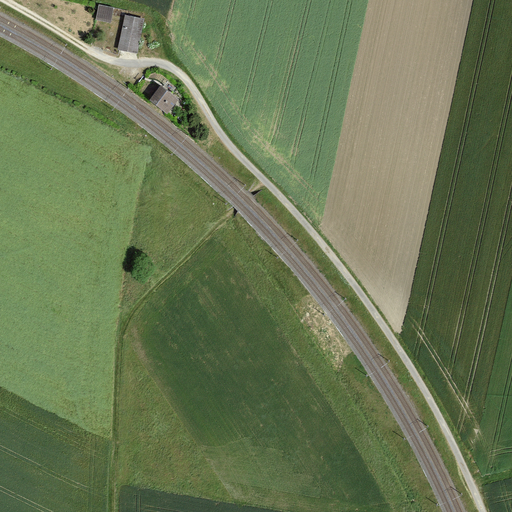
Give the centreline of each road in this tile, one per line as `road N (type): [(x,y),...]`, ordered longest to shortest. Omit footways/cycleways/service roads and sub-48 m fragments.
road 1 (track): [(482,511),(441,421),(376,315),(310,229),(226,141),(182,76),(160,63),(107,59),(3,0)]
road 2 (track): [(113,511),(117,336),(130,310),(263,179)]
